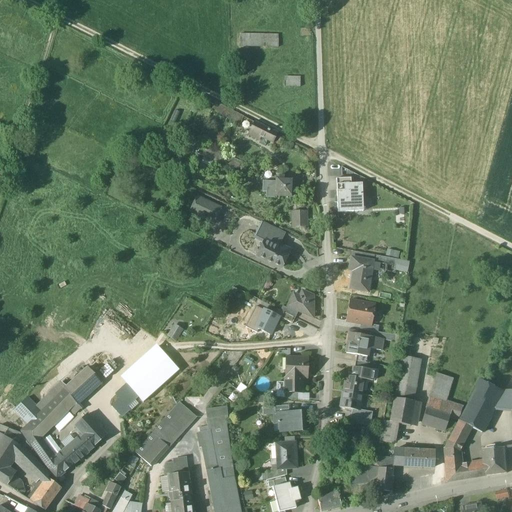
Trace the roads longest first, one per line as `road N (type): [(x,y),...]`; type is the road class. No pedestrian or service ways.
road 1 (residential): [(309,511),(329,350),(322,148)]
road 2 (track): [(27,0),(322,148)]
road 3 (track): [(511,245),(322,148)]
road 4 (residential): [(364,511),(511,479)]
road 5 (track): [(322,148),(319,0)]
